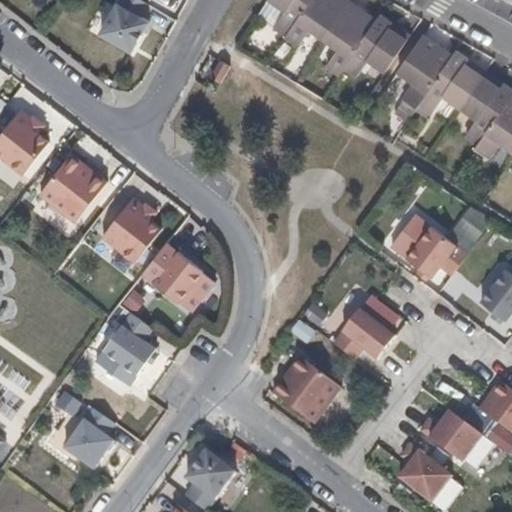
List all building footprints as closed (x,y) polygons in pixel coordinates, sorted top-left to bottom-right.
[(148,5),(139,0),(120,0),(101,34),(132,52),(150,22),(141,17),(148,5)] [(310,0),(269,0),(285,10),(274,26),(287,34),(310,0)] [(351,2),(348,0),(310,0),(287,34),(284,37),(297,46),(310,29),(325,40),(351,2)] [(378,21),(351,2),(325,40),(340,50),(328,69),(340,76),(346,68),(378,21)] [(382,15),(378,21),(346,68),(359,77),(369,60),(387,72),(412,35),(382,15)] [(260,22),(247,41),(259,49),(272,31),(260,22)] [(455,57),(424,36),(399,72),(416,84),(404,100),(405,101),(418,110),(455,57)] [(285,67),(294,46),(279,40),(270,61),(285,67)] [(458,52),(455,57),(418,110),(431,119),(447,97),(462,108),(487,72),(458,52)] [(511,89),(487,72),(462,108),(479,119),(468,136),(480,144),(511,97),(511,89)] [(511,97),(480,144),(476,150),(491,159),(501,144),(511,150),(511,97)] [(405,101),(401,107),(414,116),(418,110),(405,101)] [(30,122),(19,113),(0,137),(0,157),(24,176),(50,143),(38,134),(41,130),(30,122)] [(34,117),(30,122),(41,130),(44,125),(34,117)] [(84,163),(72,154),(40,195),(76,223),(108,182),(96,172),(94,176),(82,166),(84,163)] [(143,209),(131,200),(103,237),(136,263),(162,230),(150,222),(153,217),(143,209)] [(146,205),(143,209),(153,217),(156,213),(146,205)] [(469,254),(432,226),(407,259),(421,269),(430,276),(433,278),(441,267),(453,275),(469,254)] [(185,249),(181,254),(190,261),(194,257),(185,249)] [(158,253),(142,275),(179,304),(204,272),(190,261),(181,254),(178,251),(170,263),(158,253)] [(421,269),(417,274),(427,281),(430,276),(421,269)] [(511,273),(506,269),(482,302),(495,312),(505,320),(507,321),(511,313),(511,273)] [(396,338),(361,310),(334,345),(355,362),(364,350),(378,360),(396,338)] [(133,312),(122,327),(154,352),(158,347),(146,340),(155,327),(133,312)] [(495,312),(491,317),(501,324),(505,320),(495,312)] [(296,318),(288,331),(306,343),(315,329),(296,318)] [(154,352),(122,327),(106,350),(140,373),(151,356),(154,352)] [(162,349),(158,347),(154,352),(159,356),(162,349)] [(283,381),(274,393),(315,425),(343,388),(301,357),(292,370),(294,371),(286,383),(283,381)] [(503,382),(501,381),(480,409),(482,411),(503,382)] [(503,382),(482,411),(511,433),(511,389),(505,384),(503,382)] [(95,408),(87,419),(109,436),(117,423),(95,408)] [(430,418),(421,431),(451,454),(471,426),(451,411),(440,426),(430,418)] [(109,436),(87,419),(67,448),(96,469),(116,441),(109,436)] [(484,436),(471,426),(451,454),(464,463),(484,436)] [(402,457),(411,464),(400,478),(421,495),(441,467),(411,444),(402,457)] [(208,511),(237,473),(208,451),(187,479),(195,485),(186,496),(207,511),(208,511)] [(453,477),(441,467),(421,495),(433,504),(453,477)] [(223,511),(224,511),(244,511),(256,497),(243,487),(223,511)]
